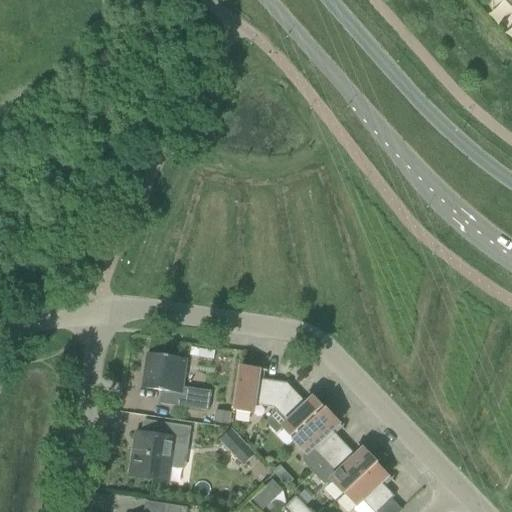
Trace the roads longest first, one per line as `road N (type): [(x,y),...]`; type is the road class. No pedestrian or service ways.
road 1 (residential): [(458,493),(310,336),(96,307)]
road 2 (secondary): [(266,0),(476,232),(511,253)]
road 3 (secondary): [(511,182),(437,122),(327,0)]
road 4 (unclassified): [(70,511),(96,307)]
